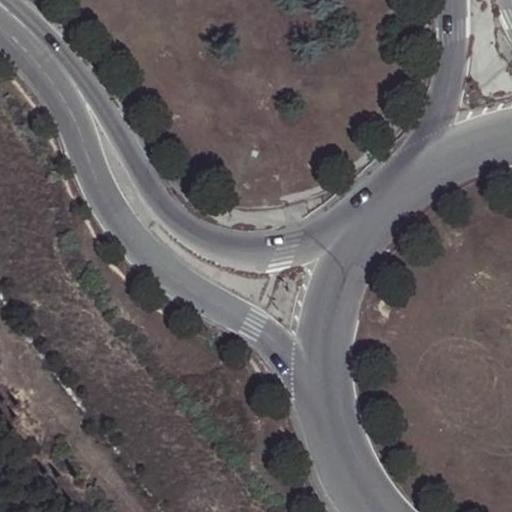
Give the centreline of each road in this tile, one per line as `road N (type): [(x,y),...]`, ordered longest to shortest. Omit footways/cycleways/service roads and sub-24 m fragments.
road 1 (secondary): [(378,209),(324,238),(285,247),(217,246),(174,226),(93,88),(7,0)]
road 2 (secondary): [(0,26),(53,84),(129,237),(190,292),(281,345),(318,382)]
road 3 (secondary): [(378,209),(343,261),(322,320),(318,382)]
road 4 (tertiary): [(452,0),(449,85),(428,167)]
road 5 (secondary): [(318,382),(330,440),(372,511)]
